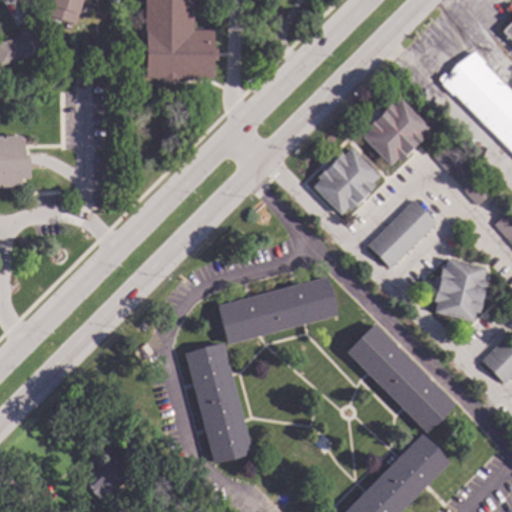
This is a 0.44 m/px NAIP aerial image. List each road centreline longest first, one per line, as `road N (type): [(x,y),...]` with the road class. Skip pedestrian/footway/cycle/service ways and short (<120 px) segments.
road 1 (primary): [(0,422),(424,0)]
road 2 (primary): [(369,0),(0,375)]
